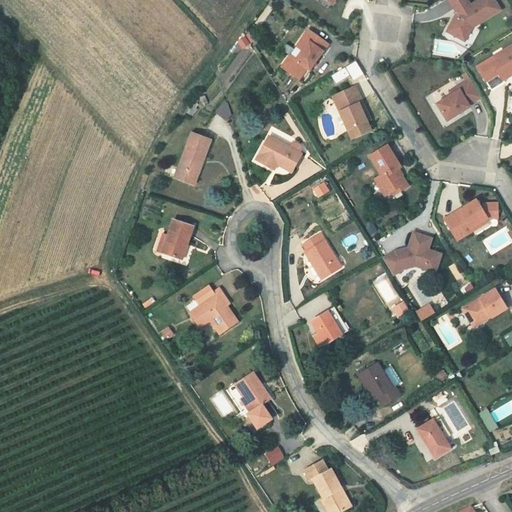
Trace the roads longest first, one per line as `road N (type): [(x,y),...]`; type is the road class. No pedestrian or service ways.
road 1 (residential): [(418,511),(328,435),(298,391),(279,343),(271,275)]
road 2 (residential): [(511,203),(494,175),(432,166),(367,63),(389,0)]
road 3 (residential): [(271,275),(271,213),(251,208),(232,225),(229,245),(240,260)]
